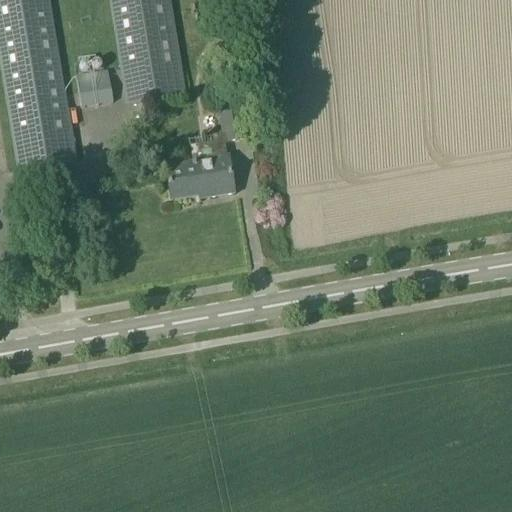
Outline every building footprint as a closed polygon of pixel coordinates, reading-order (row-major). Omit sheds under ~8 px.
[(18,174),(75,164),(72,145),(48,0),(0,0),(0,65),(15,155),(18,174)] [(106,0),(125,108),(186,98),(169,0),(106,0)] [(203,54),(210,57),(223,62),(230,46),(209,38),(203,54)] [(80,111),(111,106),(106,73),(75,78),(80,111)] [(218,117),(220,127),(222,138),(223,138),(225,147),(236,145),(247,143),(242,113),(218,117)] [(233,195),(228,161),(192,166),(167,170),(171,202),(199,197),(199,201),(233,195)]
